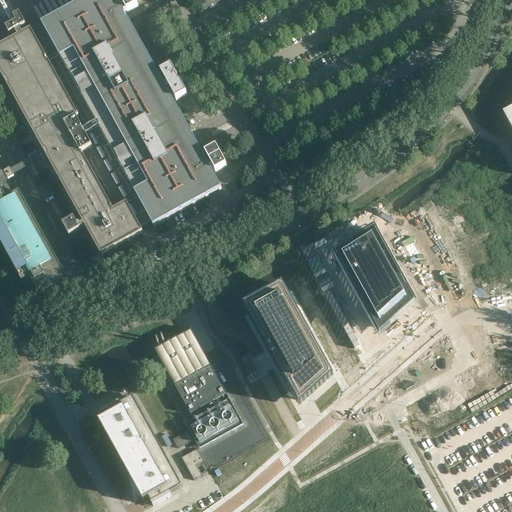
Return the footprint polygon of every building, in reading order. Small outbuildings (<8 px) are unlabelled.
[(84,227),(100,254),(137,234),(218,188),(210,173),(223,165),(219,158),(206,165),(125,17),(139,9),(133,0),(127,0),(118,6),(114,0),(90,0),(42,27),(28,34),(19,18),(12,21),(5,25),(14,41),(0,48),(0,70),(40,145),(46,155),(50,162),(80,217),(65,226),(69,235),(84,227)] [(46,0),(34,6),(42,22),(68,10),(66,6),(70,5),(67,0),(46,0)] [(225,0),(199,0),(205,11),(225,0)] [(511,108),(503,113),(504,115),(505,114),(511,125),(510,126),(511,128),(511,127),(511,108)] [(3,193),(8,190),(6,185),(0,188),(0,186),(0,242),(26,288),(34,284),(37,290),(51,282),(55,289),(69,282),(19,192),(7,199),(3,193)] [(374,227),(334,251),(378,330),(413,299),(374,227)] [(281,283),(242,304),(298,406),(333,375),(281,283)] [(227,394),(210,365),(191,330),(155,350),(190,414),(227,394)] [(243,425),(226,394),(208,404),(201,408),(190,414),(193,420),(186,424),(200,449),(243,425)] [(183,487),(133,398),(121,405),(119,402),(101,412),(104,418),(99,421),(128,474),(134,502),(142,498),(144,502),(147,506),(152,504),(153,507),(171,497),(170,494),(183,487)] [(193,441),(188,432),(173,440),(178,449),(193,441)] [(196,466),(204,462),(197,449),(182,458),(194,481),(202,476),(196,466)]
